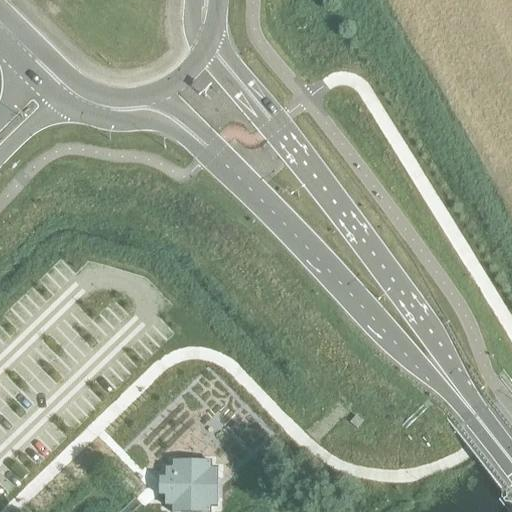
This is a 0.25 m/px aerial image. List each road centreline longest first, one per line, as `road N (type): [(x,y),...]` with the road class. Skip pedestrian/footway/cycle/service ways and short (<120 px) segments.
road 1 (secondary): [(214,150),(412,360),(453,387)]
road 2 (secondary): [(453,387),(436,343),(275,125)]
road 3 (secondary): [(59,100),(104,120),(165,124),(214,150)]
